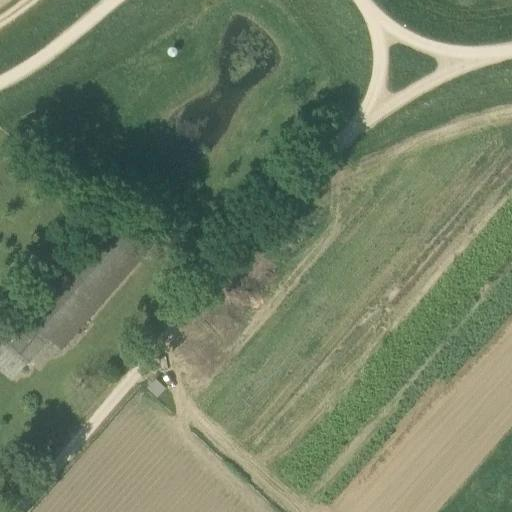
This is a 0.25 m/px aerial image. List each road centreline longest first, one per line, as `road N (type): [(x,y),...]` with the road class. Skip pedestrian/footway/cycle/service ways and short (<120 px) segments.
road 1 (track): [(465,58),(336,151),(16,511)]
road 2 (track): [(111,0),(0,83)]
road 3 (track): [(359,0),(381,28),(465,58)]
